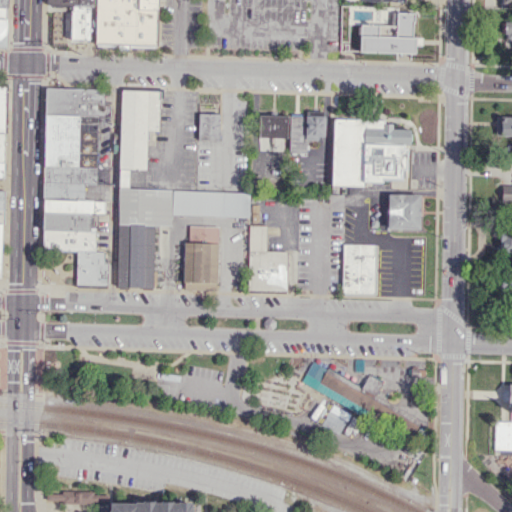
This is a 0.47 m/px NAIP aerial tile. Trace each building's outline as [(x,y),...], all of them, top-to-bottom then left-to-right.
[(97,43),(97,0),(157,0),(157,44),(97,43)] [(71,39),(71,6),(90,7),(90,39),(71,39)] [(359,51),(414,52),(415,45),(421,45),(422,37),(413,37),(414,12),(396,12),(396,25),(378,25),(378,35),(359,35),(359,51)] [(46,86),(45,113),(104,114),(105,88),(46,86)] [(120,88),(158,89),(157,128),(145,128),(144,166),(127,166),(126,187),(117,187),(120,88)] [(307,110),(307,115),(305,115),(305,139),(317,139),(317,135),(324,135),(325,110),(307,110)] [(199,112),(198,139),(219,139),(220,113),(199,112)] [(45,113),(44,168),(97,169),(98,115),(45,113)] [(259,113),(258,137),(287,137),(288,114),(259,113)] [(289,114),(289,152),(306,153),(306,140),(303,140),(303,114),(289,114)] [(511,116),(495,117),(495,140),(511,140),(511,116)] [(334,119),(331,184),(364,186),(364,180),(383,181),(383,177),(399,177),(400,168),(405,168),(406,147),(403,147),(403,144),(408,144),(409,129),(391,128),(391,121),(334,119)] [(44,168),(44,182),(85,183),(96,183),(97,169),(44,168)] [(44,182),(44,199),(85,199),(85,183),(44,182)] [(511,185),(501,185),(501,206),(511,205),(511,185)] [(117,286),(120,190),(248,193),(247,216),(173,214),(173,225),(155,224),(153,287),(117,286)] [(387,227),(388,193),(421,194),(420,228),(387,227)] [(44,199),(44,212),(90,213),(94,213),(94,199),(85,199),(44,199)] [(44,212),(43,230),(89,231),(90,213),(44,212)] [(248,290),(250,223),(266,224),(265,251),(287,252),(286,291),(248,290)] [(184,288),(185,242),(188,242),(189,224),(220,225),(218,289),(184,288)] [(511,251),(511,228),(510,228),(510,235),(499,235),(499,251),(511,251)] [(43,230),(42,249),(46,249),(57,249),(76,250),(95,250),(95,231),(89,231),(43,230)] [(343,293),(344,244),(376,244),(375,294),(343,293)] [(76,250),(76,268),(76,278),(76,284),(107,285),(107,262),(104,262),(104,250),(95,250),(76,250)] [(511,278),(498,279),(498,295),(511,294),(511,278)] [(267,328),(264,325),(265,320),(268,318),(272,318),(275,321),(275,325),(272,328),(267,328)] [(318,389),(322,384),(319,382),(327,367),(359,386),(369,370),(386,380),(377,395),(422,422),(410,443),(318,389)] [(511,452),(494,452),(495,420),(505,421),(510,421),(511,410),(511,407),(508,407),(509,383),(511,383),(511,452)] [(109,503),(109,492),(46,491),(45,502),(109,503)] [(110,502),(109,511),(191,511),(191,502),(110,502)]
